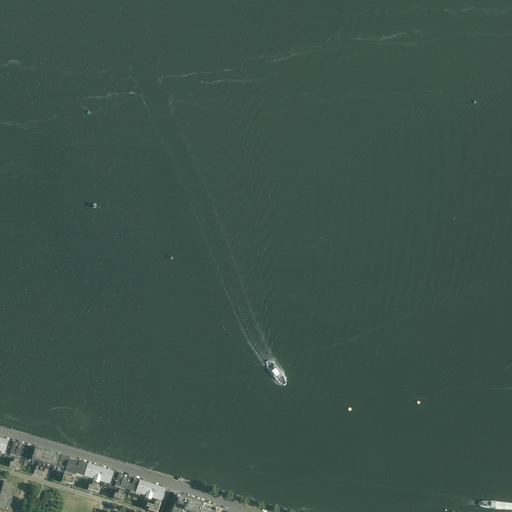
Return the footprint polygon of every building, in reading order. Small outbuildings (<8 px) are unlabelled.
[(30,463),(34,450),(7,443),(4,455),(14,458),(13,461),(13,463),(10,462),(9,467),(20,470),(21,465),(19,465),(19,463),(19,462),(20,460),(30,463)] [(56,470),(60,458),(53,456),(51,455),(49,455),(34,450),(30,463),(31,463),(37,465),(34,474),(43,477),(46,467),(47,468),(56,470)] [(83,478),(86,466),(78,463),(78,464),(76,463),(70,461),(68,461),(60,458),(56,470),(56,471),(64,473),(61,482),(72,485),(75,476),(83,479),(83,478)] [(108,486),(112,474),(101,471),(86,466),(83,478),(92,482),(91,486),(89,486),(87,490),(89,491),(95,493),(98,494),(99,489),(97,488),(98,483),(108,486)] [(134,495),(138,483),(112,474),(108,486),(109,487),(109,486),(119,490),(118,492),(117,494),(114,494),(113,498),(124,501),(125,497),(123,496),(123,494),(124,491),(129,493),(134,495)] [(12,497),(16,486),(7,483),(8,480),(0,478),(0,509),(7,511),(11,501),(12,497)] [(150,511),(157,511),(164,491),(138,483),(134,495),(144,498),(143,500),(144,501),(147,501),(149,502),(148,505),(147,504),(146,505),(146,507),(145,510),(150,511)] [(203,511),(206,505),(180,496),(175,509),(174,511),(203,511)]
